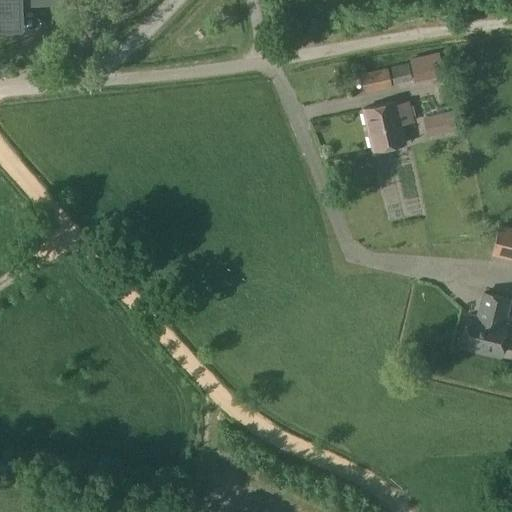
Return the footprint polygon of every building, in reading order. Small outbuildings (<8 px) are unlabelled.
[(0,0),(0,27),(20,27),(19,0),(0,0)] [(431,54),(410,59),(416,84),(436,80),(431,54)] [(411,81),(406,63),(354,75),(358,93),(411,81)] [(394,104),(394,101),(362,108),(371,150),(404,143),(400,123),(411,121),(407,101),(394,104)] [(452,130),(448,112),(423,118),(427,136),(452,130)] [(511,209),(511,199),(500,195),(497,205),(511,209)] [(511,230),(496,227),(490,255),(511,259),(511,230)] [(502,324),(507,299),(482,294),(476,318),(467,316),(460,347),(499,356),(506,325),(502,324)] [(511,348),(511,337),(504,335),(502,346),(511,348)]
